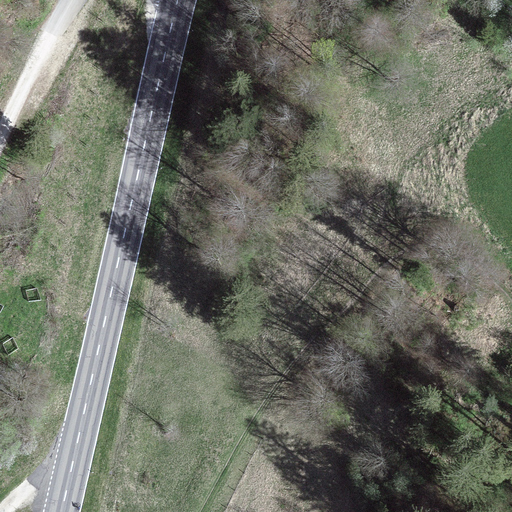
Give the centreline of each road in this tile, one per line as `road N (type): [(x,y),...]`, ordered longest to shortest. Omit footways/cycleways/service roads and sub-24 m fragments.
road 1 (primary): [(61,511),(177,0)]
road 2 (track): [(0,136),(71,0)]
